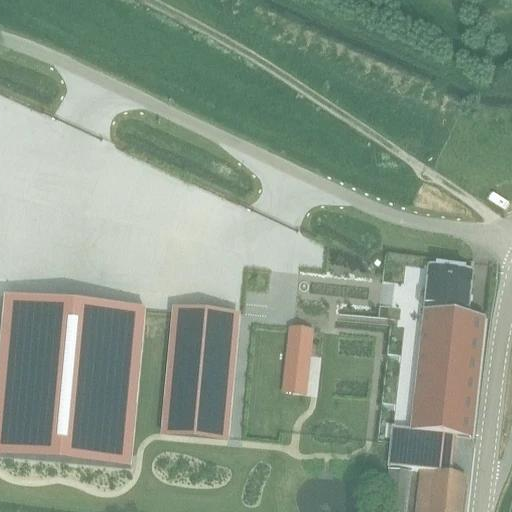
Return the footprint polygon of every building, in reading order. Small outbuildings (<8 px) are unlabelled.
[(393,430),(389,469),(420,472),(451,475),(452,464),(455,438),(456,439),(472,440),(485,319),(484,318),(468,317),(473,272),(429,267),(427,293),(424,293),(421,295),(420,307),(422,310),(425,310),(412,432),(393,430)] [(6,299),(0,362),(0,458),(130,471),(142,359),(146,312),(6,299)] [(175,314),(163,439),(227,445),(239,320),(175,314)] [(292,331),(285,395),(304,397),(311,334),(292,331)] [(420,472),(415,511),(463,511),(467,477),(467,476),(451,475),(420,472)] [(407,511),(412,475),(389,473),(384,511),(407,511)]
